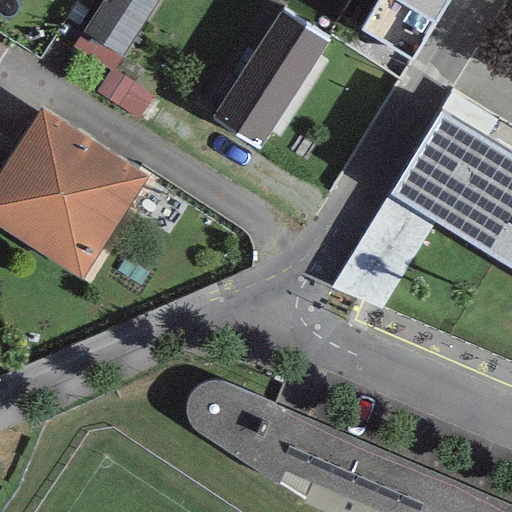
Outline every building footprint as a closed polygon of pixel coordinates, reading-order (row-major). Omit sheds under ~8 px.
[(158,0),(103,0),(73,46),(110,70),(112,71),(158,0)] [(448,0),(377,0),(360,29),(411,60),(448,0)] [(330,40),(282,9),(212,115),(260,147),(330,40)] [(152,97),(112,71),(110,70),(96,92),(138,119),(152,97)] [(0,171),(0,225),(82,279),(148,176),(42,107),(18,143),(0,171)] [(511,155),(439,111),(388,192),(434,221),(511,268),(511,155)] [(0,171),(18,143),(0,132),(0,171)] [(382,309),(434,221),(388,192),(330,287),(382,309)] [(511,511),(511,505),(231,385),(218,381),(205,382),(197,387),(189,396),(187,408),(188,421),(195,431),(279,482),(283,472),(378,511),(511,511)]
